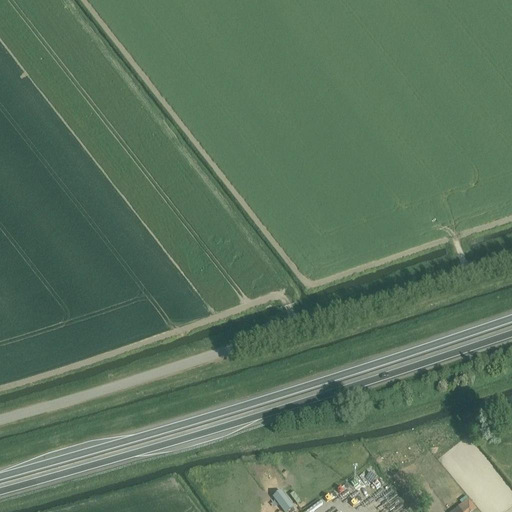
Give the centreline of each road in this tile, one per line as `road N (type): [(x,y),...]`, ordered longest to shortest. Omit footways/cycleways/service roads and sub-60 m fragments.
road 1 (unclassified): [(0,420),(511,258)]
road 2 (trunk): [(511,316),(0,478)]
road 3 (trunk): [(0,491),(511,332)]
